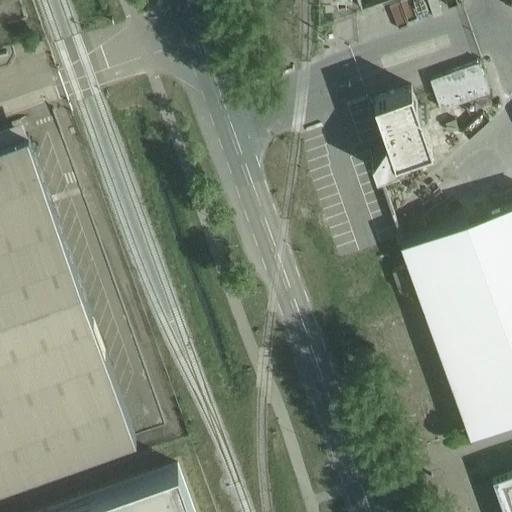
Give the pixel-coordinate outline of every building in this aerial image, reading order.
[(35,50),(45,47),(42,37),(32,41),(35,50)] [(440,107),(489,89),(479,59),(429,76),(440,107)] [(376,168),(397,161),(396,155),(431,143),(411,83),(374,96),(386,132),(371,155),(376,168)] [(448,130),(458,126),(455,117),(445,120),(448,130)] [(0,481),(135,434),(27,133),(0,142),(0,481)] [(469,429),(488,422),(511,413),(511,200),(401,241),(469,429)] [(399,288),(411,284),(404,264),(392,268),(399,288)] [(194,511),(176,461),(33,511),(194,511)] [(507,511),(511,511),(511,467),(494,474),(507,511)]
